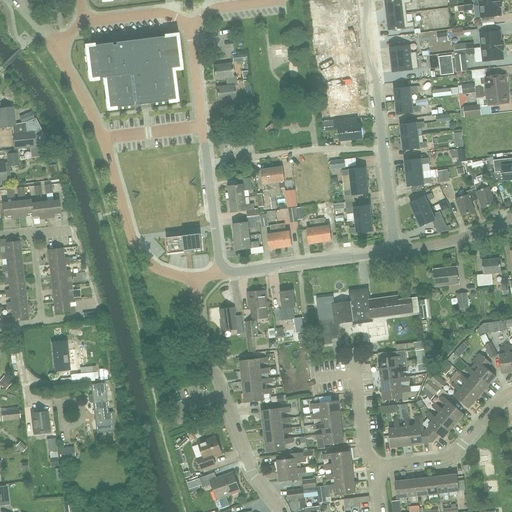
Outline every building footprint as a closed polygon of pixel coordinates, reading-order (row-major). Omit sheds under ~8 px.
[(390,0),(384,1),(386,16),(407,13),(406,4),(412,3),(411,0),(390,0)] [(501,2),(480,4),(481,18),(501,16),(500,7),(501,7),(501,2)] [(407,13),(386,16),(388,31),(409,29),(409,28),(415,28),(414,22),(408,22),(407,13)] [(348,16),(322,19),(322,24),(328,23),(330,33),(350,30),(348,16)] [(479,27),(483,27),(483,21),(467,21),(466,34),(479,34),(479,27)] [(350,30),(330,33),(332,54),(337,53),(337,47),(352,45),(350,30)] [(482,48),(503,45),(502,40),(501,40),(500,32),(480,34),(482,48)] [(135,105),(150,103),(175,100),(172,69),(180,68),(176,36),(130,41),(116,43),(115,43),(115,45),(112,45),(112,44),(86,47),(90,79),(104,77),(108,108),(133,105),(133,102),(134,102),(135,105)] [(503,45),(482,48),(483,62),(503,59),(502,51),(504,50),(503,45)] [(409,46),(390,48),(391,59),(417,56),(417,52),(410,53),(409,46)] [(474,49),(466,50),(455,51),(457,72),(467,71),(465,55),(467,54),(467,55),(475,54),(474,49)] [(339,55),(319,58),(320,68),(341,64),(339,55)] [(417,56),(391,59),(393,72),(412,70),(411,62),(418,62),(417,56)] [(454,74),(452,58),(442,59),(444,75),(454,74)] [(228,82),(236,81),(236,76),(233,76),(232,63),(213,66),(215,79),(228,78),(228,82)] [(332,67),(322,70),(324,77),(334,74),(332,67)] [(429,67),(420,69),(421,76),(430,74),(429,67)] [(486,92),(507,89),(505,75),(481,78),(482,85),(485,85),(486,92)] [(356,80),(330,83),(330,88),(336,88),(337,97),(358,95),(356,80)] [(236,81),(228,82),(229,86),(216,87),(218,101),(236,99),(234,86),(237,85),(236,81)] [(459,94),(475,93),(474,85),(458,86),(459,94)] [(396,102),(412,100),(411,93),(419,92),(418,86),(395,89),(396,102)] [(433,90),(433,97),(451,96),(451,88),(433,90)] [(484,106),(508,103),(507,89),(486,92),(486,99),(483,100),(484,106)] [(338,106),(333,107),(333,113),(359,110),(358,95),(337,97),(338,106)] [(252,98),(240,99),(241,106),(253,105),(252,98)] [(412,100),(396,102),(398,115),(421,112),(421,106),(413,107),(412,100)] [(0,128),(15,127),(12,105),(0,106),(0,128)] [(461,117),(468,117),(480,115),(479,106),(460,108),(461,117)] [(437,123),(450,121),(449,115),(436,116),(437,123)] [(339,128),(340,141),(362,138),(361,124),(350,126),(349,119),(335,121),(336,128),(339,128)] [(19,124),(20,132),(12,133),(14,149),(36,147),(34,131),(33,122),(19,124)] [(403,138),(418,136),(417,129),(426,128),(425,122),(402,125),(403,138)] [(511,122),(503,123),(504,143),(511,142),(511,122)] [(462,132),(454,133),(456,148),(464,147),(462,132)] [(418,136),(403,138),(405,151),(428,148),(427,142),(419,143),(418,136)] [(457,150),(458,154),(459,163),(467,162),(465,149),(457,150)] [(18,153),(16,153),(16,150),(8,150),(8,154),(6,154),(8,167),(19,165),(18,153)] [(430,171),(430,164),(429,158),(406,161),(407,174),(430,171)] [(175,176),(171,177),(172,186),(183,185),(182,180),(182,179),(193,178),(192,169),(192,167),(191,159),(177,161),(178,170),(179,174),(179,176),(177,176),(175,176)] [(301,160),(302,176),(325,175),(324,159),(301,160)] [(508,159),(493,161),(494,173),(499,172),(500,174),(503,174),(503,180),(511,179),(511,165),(509,166),(508,159)] [(331,170),(346,168),(345,160),(330,161),(331,170)] [(469,163),(470,166),(465,167),(467,173),(476,171),(475,168),(484,166),(486,172),(492,170),(489,160),(483,162),(482,161),(469,163)] [(139,164),(126,168),(128,176),(128,178),(129,178),(131,186),(142,182),(142,183),(143,188),(154,185),(151,176),(147,177),(145,178),(143,179),(143,177),(143,176),(142,172),(141,173),(139,164)] [(284,164),(260,165),(261,182),(285,181),(284,164)] [(343,176),(344,183),(367,181),(365,168),(342,171),(343,176)] [(440,184),(450,182),(448,170),(438,171),(440,184)] [(431,179),(430,171),(407,174),(409,187),(432,184),(431,179)] [(230,200),(245,198),(244,191),(252,190),(251,178),(240,179),(241,186),(229,187),(230,200)] [(344,183),(344,191),(345,196),(368,194),(367,181),(344,183)] [(475,185),(470,187),(474,199),(478,197),(482,209),(495,204),(489,187),(488,187),(486,181),(475,185)] [(45,194),(53,193),(52,184),(44,185),(45,194)] [(35,195),(42,194),(41,185),(34,186),(35,195)] [(18,197),(25,196),(24,187),(17,188),(18,197)] [(287,207),(299,204),(296,187),(284,189),(287,207)] [(471,200),(474,199),(470,187),(466,188),(467,192),(468,194),(455,199),(462,216),(475,212),(471,200)] [(7,198),(14,198),(13,189),(6,189),(7,198)] [(309,208),(308,203),(329,202),(329,190),(316,191),(310,191),(310,200),(303,200),(303,208),(309,208)] [(416,215),(430,209),(427,202),(434,198),(432,193),(410,204),(416,215)] [(263,203),(263,195),(251,196),(251,204),(263,203)] [(149,206),(138,210),(140,218),(140,220),(141,220),(143,228),(156,224),(154,215),(153,211),(152,211),(152,209),(154,209),(156,208),(160,207),(157,198),(147,201),(148,206),(149,206)] [(185,198),(174,200),(175,209),(179,208),(179,209),(181,208),(183,208),(183,210),(184,214),(185,223),(199,221),(198,213),(198,211),(197,211),(196,202),(185,204),(185,203),(185,198)] [(232,213),(247,211),(247,217),(260,216),(259,209),(255,210),(254,204),(246,205),(245,198),(230,200),(232,213)] [(31,200),(23,201),(16,202),(18,219),(25,218),(25,215),(31,214),(32,214),(31,204),(31,200)] [(53,214),(60,214),(59,201),(44,202),(46,219),(54,218),(53,214)] [(18,219),(16,202),(2,204),(3,217),(11,216),(11,220),(18,219)] [(31,204),(32,214),(31,214),(32,217),(39,216),(39,220),(46,219),(44,202),(31,204)] [(356,220),(371,219),(370,206),(346,209),(347,214),(355,213),(356,220)] [(430,209),(416,215),(421,227),(433,221),(443,217),(440,212),(433,215),(430,209)] [(260,216),(247,217),(248,223),(233,225),(235,238),(250,236),(249,229),(257,228),(256,222),(260,221),(260,216)] [(371,219),(356,220),(357,228),(349,229),(350,234),(373,231),(371,219)] [(330,224),(306,225),(307,242),(331,241),(330,224)] [(268,246),(292,245),(291,228),(267,230),(268,246)] [(259,241),(251,242),(250,236),(235,238),(236,250),(249,249),(250,254),(260,253),(259,241)] [(203,239),(168,239),(168,255),(185,255),(185,258),(194,258),(194,255),(203,255),(203,239)] [(1,257),(21,254),(20,242),(5,244),(4,240),(0,240),(0,246),(0,248),(5,247),(5,253),(1,253),(1,257)] [(49,264),(69,261),(69,258),(64,259),(63,249),(48,251),(49,264)] [(3,269),(22,267),(21,254),(1,257),(2,260),(6,260),(7,265),(2,266),(3,269)] [(482,261),(484,275),(485,274),(486,285),(493,285),(492,274),(502,273),(500,259),(482,261)] [(69,261),(49,264),(51,276),(71,274),(70,271),(66,271),(65,265),(69,265),(69,261)] [(4,282),(24,280),(22,267),(3,269),(3,273),(7,272),(8,278),(4,279),(4,282)] [(436,286),(459,284),(457,267),(434,270),(436,286)] [(67,278),(71,277),(76,277),(75,273),(71,274),(51,276),(52,289),(72,286),(72,283),(67,284),(67,278)] [(6,294),(25,292),(24,280),(4,282),(4,285),(9,285),(10,290),(5,291),(6,294)] [(72,286),(52,289),(53,301),(74,299),(73,296),(69,296),(68,290),(73,290),(72,286)] [(486,303),(490,302),(488,288),(480,289),(483,318),(487,317),(486,303)] [(265,308),(267,308),(265,291),(248,293),(250,310),(255,310),(256,318),(266,316),(265,308)] [(289,320),(294,319),(296,333),(304,332),(302,317),(295,318),(294,313),(293,313),(292,307),(295,307),(293,291),(281,293),(283,308),(284,318),(285,318),(285,320),(289,320)] [(332,304),(334,319),(319,321),(322,345),(332,344),(332,339),(341,338),(339,323),(419,313),(417,295),(411,295),(411,298),(398,300),(398,296),(370,300),(369,291),(350,294),(351,302),(332,304)] [(7,307),(27,304),(25,292),(6,294),(6,298),(10,297),(11,303),(7,303),(7,307)] [(459,309),(469,308),(467,293),(457,294),(459,309)] [(74,299),(53,301),(55,314),(70,312),(70,315),(74,315),(75,315),(75,308),(70,309),(70,303),(74,302),(74,299)] [(12,310),(13,316),(1,317),(2,323),(16,321),(16,319),(28,317),(27,304),(7,307),(7,310),(12,310)] [(326,318),(326,307),(315,308),(315,318),(326,318)] [(235,317),(234,308),(220,310),(222,323),(221,323),(222,332),(237,330),(238,335),(244,334),(241,316),(235,317)] [(84,321),(98,319),(97,311),(83,313),(84,321)] [(247,338),(248,352),(253,352),(252,338),(259,337),(257,320),(245,322),(247,338)] [(491,342),(489,343),(485,336),(481,339),(485,346),(491,358),(498,355),(491,342)] [(54,372),(70,370),(67,341),(52,343),(55,368),(54,368),(54,372)] [(511,371),(511,364),(511,353),(509,344),(505,345),(506,353),(500,354),(503,373),(511,371)] [(408,366),(406,351),(397,352),(398,357),(379,359),(380,370),(408,366)] [(474,364),(471,368),(490,385),(497,377),(488,369),(492,364),(479,353),(475,358),(472,362),(474,364)] [(260,370),(260,369),(260,364),(268,362),(268,358),(275,357),(274,354),(267,354),(267,358),(240,361),(241,372),(260,370)] [(452,356),(448,361),(456,367),(460,362),(452,356)] [(446,375),(452,368),(443,361),(437,367),(446,375)] [(471,368),(469,366),(465,363),(462,367),(465,370),(466,370),(472,376),(469,380),(483,392),(490,385),(471,368)] [(70,375),(71,378),(71,384),(80,383),(88,383),(88,382),(93,381),(94,381),(94,379),(98,379),(97,372),(92,373),(92,366),(80,368),(80,374),(70,375)] [(400,378),(400,377),(400,372),(408,371),(408,366),(380,370),(381,380),(400,378)] [(270,373),(269,368),(260,369),(260,370),(241,372),(242,382),(262,380),(261,374),(270,373)] [(436,374),(430,380),(441,389),(446,383),(436,374)] [(462,374),(455,382),(476,400),(483,392),(469,380),(462,374)] [(401,388),(401,382),(409,381),(409,376),(400,377),(400,378),(381,380),(382,390),(401,388)] [(271,383),(270,379),(270,378),(262,380),(242,382),(244,392),(263,390),(262,384),(271,383)] [(430,380),(427,378),(422,390),(431,400),(441,389),(430,380)] [(476,400),(455,382),(452,386),(458,391),(455,396),(469,408),(476,400)] [(97,433),(103,432),(103,436),(108,436),(107,432),(115,431),(113,412),(108,412),(105,383),(91,385),(92,394),(89,395),(88,396),(89,402),(90,403),(93,403),(94,410),(102,409),(104,424),(96,425),(97,433)] [(411,391),(410,387),(401,388),(382,390),(384,401),(403,398),(402,392),(411,391)] [(264,395),(272,393),(272,388),(263,390),(244,392),(245,403),(264,401),(264,395)] [(457,423),(464,415),(443,396),(440,400),(446,406),(443,410),(457,423)] [(339,401),(320,403),(311,405),(311,409),(320,408),(321,414),(340,412),(339,401)] [(439,413),(436,418),(451,431),(457,423),(443,410),(436,404),(433,408),(439,413)] [(282,419),(281,413),(290,412),(289,407),(261,411),(262,421),(282,419)] [(321,414),(312,415),(313,420),(322,419),(322,424),(341,422),(340,412),(321,414)] [(451,431),(436,418),(429,412),(426,415),(433,421),(429,426),(426,430),(433,443),(440,435),(444,439),(451,431)] [(35,434),(35,438),(41,437),(41,433),(48,432),(46,413),(33,415),(35,434)] [(423,444),(433,443),(426,430),(424,430),(422,416),(419,416),(414,417),(416,426),(410,426),(412,446),(423,444)] [(405,427),(400,427),(402,447),(412,446),(410,426),(409,417),(404,418),(405,427)] [(282,419),(262,421),(264,432),(283,429),(283,423),(291,422),(291,418),(282,419)] [(391,448),(402,447),(400,427),(399,419),(394,419),(395,428),(389,429),(391,448)] [(323,429),(324,434),(324,435),(343,432),(341,422),(322,424),(313,425),(314,430),(323,429)] [(200,428),(189,432),(192,441),(203,437),(200,428)] [(283,429),(264,432),(265,442),(284,439),(284,434),(293,433),(292,428),(283,429)] [(344,443),(343,432),(324,435),(324,434),(315,435),(315,440),(324,439),(325,445),(344,443)] [(180,448),(189,440),(186,436),(177,444),(180,448)] [(212,458),(222,454),(216,437),(206,441),(205,439),(197,441),(203,457),(197,459),(201,470),(215,465),(212,458)] [(284,439),(265,442),(266,452),(286,450),(285,444),(294,443),(293,438),(284,439)] [(23,453),(27,448),(20,441),(15,447),(23,453)] [(69,461),(75,460),(74,447),(59,449),(61,466),(69,465),(69,461)] [(186,463),(184,458),(181,449),(176,450),(178,459),(179,459),(181,465),(186,463)] [(277,460),(278,471),(297,469),(296,463),(305,462),(305,457),(313,456),(312,451),(288,454),(288,459),(277,460)] [(351,452),(331,454),(323,455),(323,460),(332,459),(333,464),(352,462),(351,452)] [(333,464),(324,465),(325,470),(333,469),(334,474),(353,472),(352,462),(333,464)] [(314,471),(313,467),(297,469),(278,471),(279,482),(298,479),(298,473),(314,471)] [(335,479),(335,484),(335,485),(355,482),(353,472),(334,474),(325,475),(326,480),(335,479)] [(218,500),(240,492),(233,473),(216,479),(214,473),(199,479),(203,488),(212,485),(218,500)] [(448,492),(459,491),(457,475),(447,476),(448,492)] [(448,492),(447,476),(436,477),(438,494),(448,492)] [(438,494),(436,477),(426,478),(428,495),(438,494)] [(428,495),(426,478),(416,479),(418,496),(428,495)] [(303,480),(303,489),(316,488),(315,479),(303,480)] [(418,496),(416,479),(406,481),(408,497),(418,496)] [(397,498),(408,497),(406,481),(395,482),(397,498)] [(335,485),(335,484),(326,485),(327,490),(336,489),(337,495),(356,493),(355,482),(335,485)] [(326,501),(325,486),(318,487),(319,502),(326,501)] [(305,498),(303,489),(287,491),(288,500),(305,498)] [(354,498),(355,506),(360,505),(359,503),(370,502),(369,496),(354,498)] [(401,511),(400,501),(393,502),(393,511),(401,511)]
